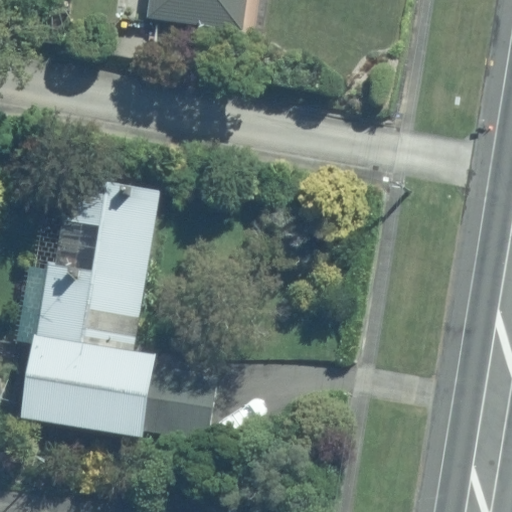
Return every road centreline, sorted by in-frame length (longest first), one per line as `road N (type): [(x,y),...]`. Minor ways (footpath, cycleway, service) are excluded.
road 1 (residential): [(511,183),(0,87)]
road 2 (secondary): [(466,511),(511,236)]
